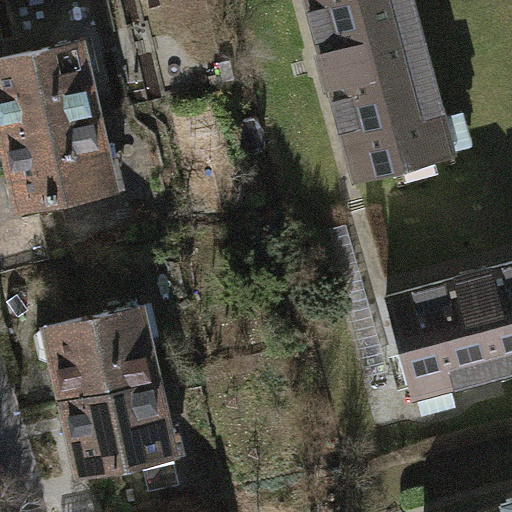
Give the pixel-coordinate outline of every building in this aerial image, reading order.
[(405,0),(301,0),(349,177),(446,150),(405,0)] [(86,33),(0,52),(0,130),(102,109),(86,33)] [(102,109),(0,130),(0,136),(15,206),(119,184),(102,109)] [(511,364),(511,258),(379,294),(405,393),(511,364)] [(147,305),(44,329),(62,405),(165,382),(147,305)] [(165,382),(62,405),(80,482),(182,459),(165,382)] [(511,511),(511,492),(430,511),(511,511)]
